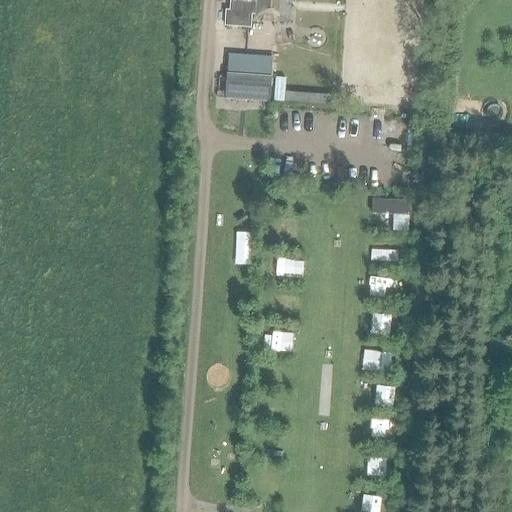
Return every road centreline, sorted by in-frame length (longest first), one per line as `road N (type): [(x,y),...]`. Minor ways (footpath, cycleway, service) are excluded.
road 1 (track): [(208,0),(200,107),(205,161),(179,511)]
road 2 (track): [(203,141),(400,152)]
